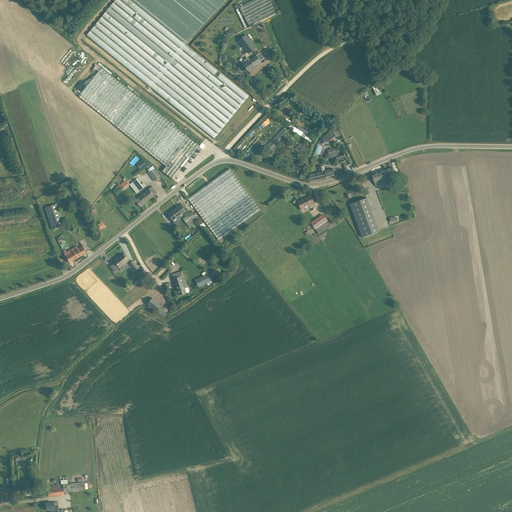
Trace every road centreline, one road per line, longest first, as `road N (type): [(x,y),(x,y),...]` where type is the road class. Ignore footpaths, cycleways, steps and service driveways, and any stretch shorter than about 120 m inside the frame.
road 1 (tertiary): [(124,231),(225,158),(314,184),(419,147),(511,146)]
road 2 (track): [(225,158),(315,58),(400,26),(416,0)]
road 3 (track): [(210,141),(26,0)]
road 4 (track): [(511,428),(308,511)]
road 5 (tertiary): [(0,298),(66,276),(124,231)]
